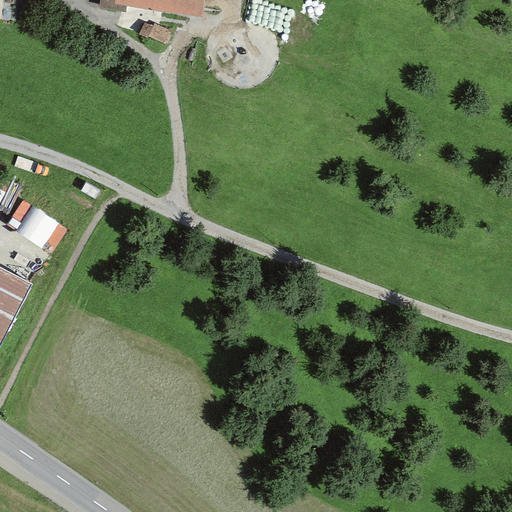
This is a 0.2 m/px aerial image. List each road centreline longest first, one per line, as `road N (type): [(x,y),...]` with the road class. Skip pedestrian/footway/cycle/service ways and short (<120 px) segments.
road 1 (track): [(0,141),(251,245),(511,335)]
road 2 (track): [(0,407),(71,262),(102,213),(127,191)]
road 3 (tertiary): [(108,511),(0,437)]
